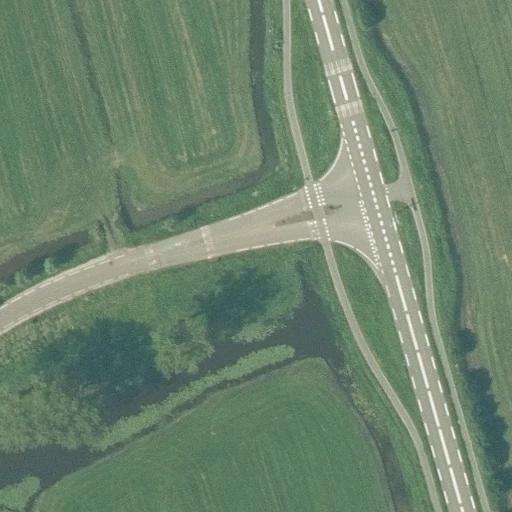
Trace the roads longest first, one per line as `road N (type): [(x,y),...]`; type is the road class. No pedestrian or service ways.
road 1 (tertiary): [(462,511),(373,196)]
road 2 (unclassified): [(0,320),(84,279),(246,230)]
road 3 (tertiary): [(373,196),(318,0)]
road 4 (unclassified): [(246,230),(340,222),(373,196)]
road 5 (unclassified): [(373,196),(333,194),(246,230)]
